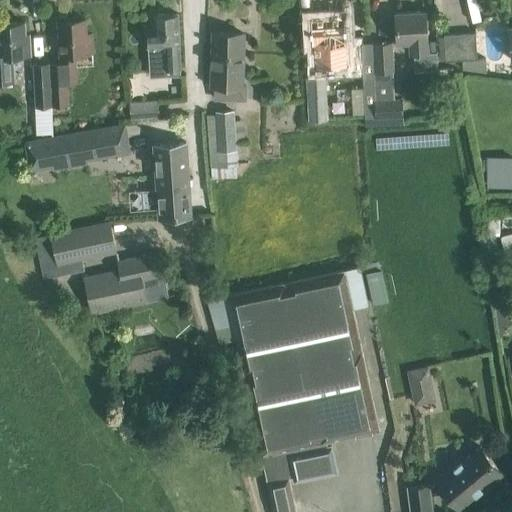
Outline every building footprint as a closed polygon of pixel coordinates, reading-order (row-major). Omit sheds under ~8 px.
[(414,53),(428,53),(426,11),(394,13),(395,43),(413,42),(414,53)] [(146,29),(147,47),(148,47),(149,65),(166,64),(167,83),(180,83),(177,13),(152,14),(153,29),(146,29)] [(344,16),(310,18),(314,76),(306,77),(309,120),(327,119),(325,77),(329,76),(327,47),(346,45),(344,16)] [(58,20),(61,61),(49,62),(50,106),(52,105),(68,105),(67,79),(77,79),(75,52),(92,51),(91,33),(86,33),(85,18),(58,20)] [(0,23),(0,80),(14,80),(12,55),(30,53),(29,34),(25,35),(24,22),(0,23)] [(243,33),(213,32),(211,85),(215,85),(215,98),(245,99),(245,85),(241,85),(243,33)] [(475,32),(443,34),(445,60),(462,59),(462,69),(486,72),(486,58),(477,59),(475,32)] [(350,58),(364,57),(364,44),(363,38),(349,38),(350,58)] [(391,42),(373,43),(375,72),(376,99),(392,98),(391,71),(393,71),(391,42)] [(365,73),(375,72),(373,43),(364,44),(364,57),(365,73)] [(50,106),(49,62),(32,63),(35,106),(50,106)] [(375,117),(403,116),(402,97),(392,98),(376,99),(374,99),(375,117)] [(158,99),(129,102),(131,119),(159,117),(158,99)] [(50,106),(35,106),(35,135),(52,134),(52,105),(50,106)] [(215,113),(206,114),(211,178),(234,177),(233,165),(238,165),(236,142),(237,142),(235,120),(234,109),(215,111),(215,113)] [(101,129),(48,137),(52,168),(87,162),(87,160),(106,157),(101,129)] [(186,141),(154,144),(159,218),(171,217),(191,216),(186,141)] [(84,269),(82,258),(116,251),(109,221),(35,237),(43,278),(84,269)] [(119,268),(84,276),(92,311),(127,305),(146,300),(141,279),(163,275),(158,252),(118,260),(119,268)] [(226,295),(207,299),(218,342),(236,339),(261,455),(266,481),(288,476),(292,475),(294,483),(339,473),(332,440),(356,435),(355,431),(371,427),(371,432),(379,430),(374,406),(345,268),(246,290),(226,294),(226,295)] [(381,269),(366,272),(373,304),(388,300),(381,269)] [(414,411),(439,406),(429,363),(404,369),(414,411)] [(153,423),(144,423),(144,435),(153,435),(153,423)] [(462,456),(435,479),(458,507),(483,485),(486,488),(503,474),(480,446),(464,459),(462,456)] [(296,511),(288,476),(266,481),(273,511),(296,511)] [(408,487),(411,511),(431,511),(428,484),(408,487)]
